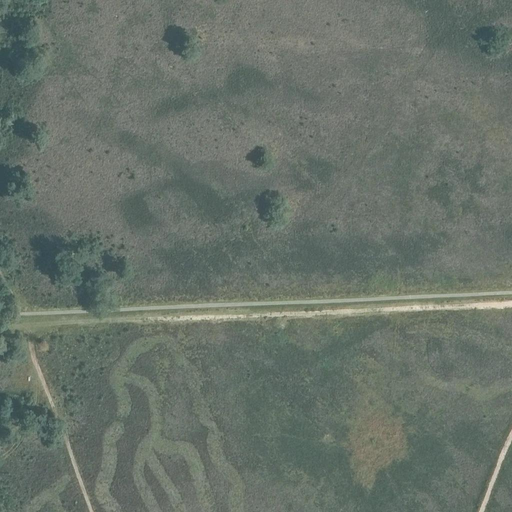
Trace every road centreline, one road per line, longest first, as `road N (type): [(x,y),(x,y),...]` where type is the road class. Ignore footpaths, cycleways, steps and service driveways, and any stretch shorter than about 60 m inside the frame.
road 1 (track): [(23,324),(511,306)]
road 2 (track): [(23,324),(91,511)]
